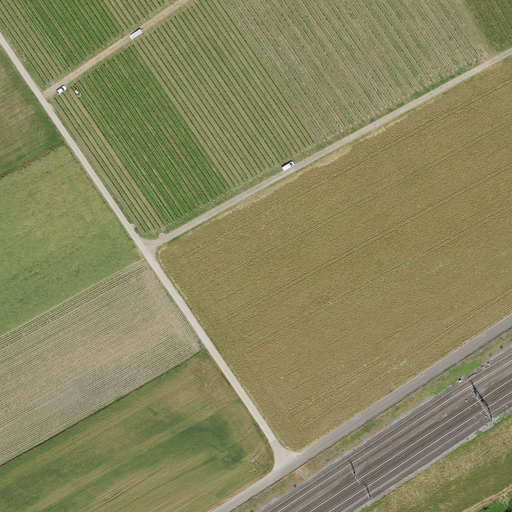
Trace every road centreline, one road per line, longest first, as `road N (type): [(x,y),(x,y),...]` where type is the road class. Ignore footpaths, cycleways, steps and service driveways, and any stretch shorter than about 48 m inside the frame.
road 1 (track): [(291,466),(0,36)]
road 2 (track): [(143,248),(511,51)]
road 3 (unclassified): [(222,511),(511,320)]
